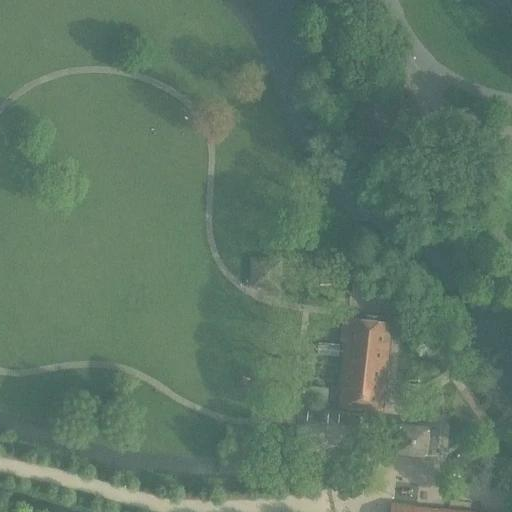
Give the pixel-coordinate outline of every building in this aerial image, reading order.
[(385,88),(357,94),(348,107),(355,135),(367,143),(396,137),(404,124),(400,110),(406,102),(385,88)] [(277,287),(278,263),(254,262),(253,286),(277,287)] [(352,283),(351,295),(364,296),(365,284),(352,283)] [(391,296),(405,312),(411,307),(398,291),(391,296)] [(344,317),(341,343),(347,343),(340,408),(382,412),(392,323),(344,317)] [(324,412),(303,409),(302,418),(323,420),(324,412)] [(344,423),(365,425),(366,417),(344,414),(344,423)] [(439,431),(429,430),(430,429),(400,426),(397,451),(427,454),(427,453),(436,454),(439,431)]
